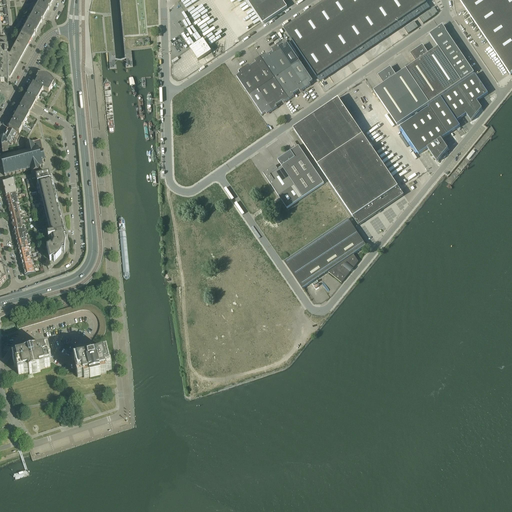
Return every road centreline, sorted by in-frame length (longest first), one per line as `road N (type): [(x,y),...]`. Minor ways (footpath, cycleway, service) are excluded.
road 1 (unclassified): [(217,174),(309,307),(326,309),(501,96),(445,15)]
road 2 (unclassified): [(18,427),(31,444),(121,414),(90,76),(75,68)]
road 3 (tertiary): [(0,302),(69,281),(89,263),(75,68)]
road 4 (unclassified): [(217,174),(445,15)]
road 5 (unclassified): [(15,288),(73,266),(79,249),(68,127),(13,95)]
road 6 (unclassified): [(166,96),(313,0)]
road 7 (unclassified): [(166,96),(171,184),(193,191),(217,174)]
